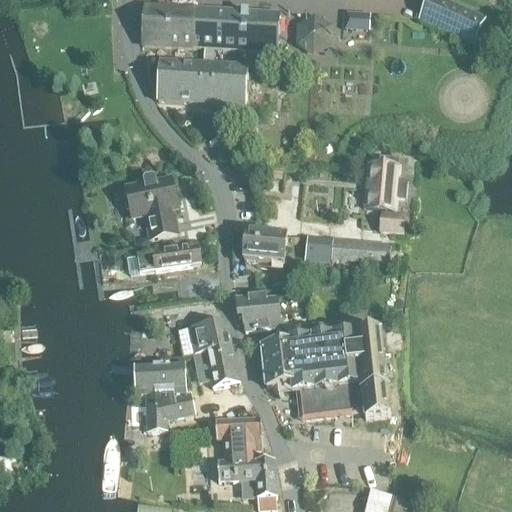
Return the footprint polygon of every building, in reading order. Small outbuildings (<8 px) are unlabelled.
[(429,0),(425,9),(419,23),(477,48),(482,36),(488,23),(436,0),(429,0)] [(205,51),(214,52),(277,55),(278,40),(279,16),(146,8),(144,48),(205,51)] [(370,28),(371,18),(343,16),(343,26),(342,32),(353,33),(354,27),(370,28)] [(314,19),(296,29),(296,41),(296,50),(314,60),(332,49),(331,29),(314,19)] [(213,66),(214,52),(205,51),(204,65),(161,63),(159,103),(246,108),(248,68),(213,66)] [(395,214),(396,214),(398,201),(407,202),(409,183),(400,182),(401,171),(400,171),(401,161),(381,159),(380,168),(370,167),(366,210),(386,212),(385,218),(384,218),(383,232),(404,234),(406,220),(395,218),(395,214)] [(172,214),(177,213),(170,181),(158,184),(152,180),(145,181),(141,187),(126,190),(133,222),(146,220),(151,243),(177,238),(172,214)] [(244,262),(283,266),(286,239),(254,235),(247,234),(244,262)] [(334,242),(308,239),(308,241),(305,264),(331,267),(331,262),(334,242)] [(148,254),(152,249),(151,244),(146,240),(139,242),(135,247),(136,252),(141,255),(148,254)] [(391,249),(362,246),(334,242),(331,262),(360,265),(389,268),(391,249)] [(192,269),(191,268),(200,266),(198,251),(188,252),(188,251),(152,256),(152,258),(137,260),(139,276),(155,273),(155,275),(192,269)] [(242,320),(244,335),(280,331),(279,317),(305,315),(303,298),(266,302),(265,298),(235,301),(237,320),(242,320)] [(379,310),(341,316),(343,331),(382,327),(379,310)] [(184,361),(194,359),(204,357),(232,350),(229,334),(225,334),(223,325),(189,332),(178,335),(184,361)] [(401,345),(399,331),(384,332),(386,346),(401,345)] [(261,350),(265,389),(295,386),(299,421),(301,423),(363,416),(364,423),(389,420),(381,338),(261,350)] [(211,392),(239,386),(232,350),(204,357),(211,392)] [(186,400),(185,370),(140,373),(141,400),(146,400),(148,437),(168,436),(167,423),(174,422),(174,424),(195,419),(191,399),(186,400)] [(276,501),(274,462),(254,463),(253,453),(262,453),(260,422),(215,424),(216,443),(223,442),(224,465),(217,465),(218,486),(255,483),(256,502),(257,502),(257,511),(275,511),(275,501),(276,501)] [(366,511),(388,511),(391,499),(371,494),(367,509),(366,511)] [(391,499),(388,511),(402,511),(405,502),(391,499)]
